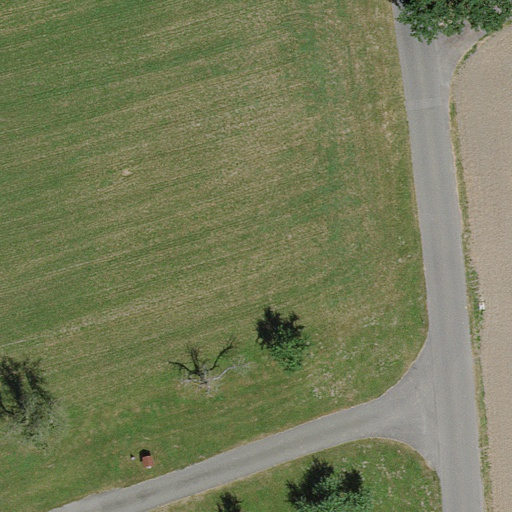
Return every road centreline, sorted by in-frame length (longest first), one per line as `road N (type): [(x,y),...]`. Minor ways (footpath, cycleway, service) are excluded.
road 1 (unclassified): [(464,511),(413,0)]
road 2 (track): [(457,407),(354,425),(84,511)]
